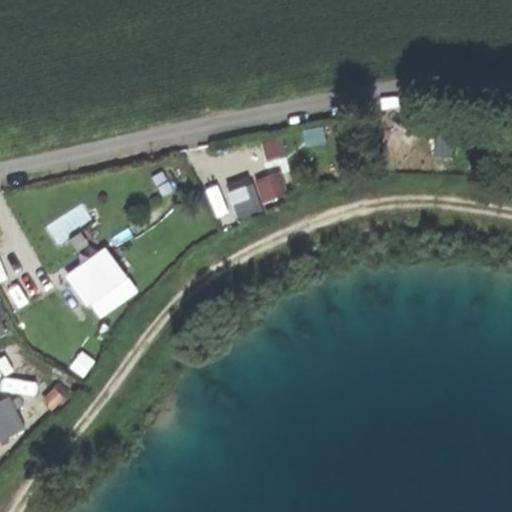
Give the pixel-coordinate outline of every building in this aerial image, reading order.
[(259,143),(265,160),(285,152),(279,135),(259,143)] [(261,204),(284,195),(274,170),(251,179),(261,204)] [(249,181),(224,190),(237,222),(261,212),(249,181)] [(76,284),(101,317),(136,289),(111,257),(76,284)] [(4,393),(0,395),(0,439),(22,427),(4,393)]
